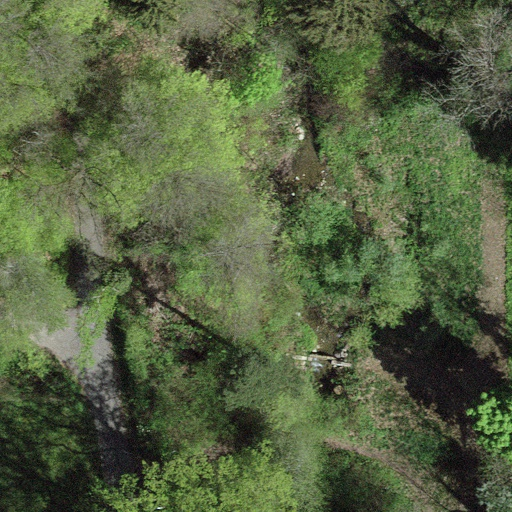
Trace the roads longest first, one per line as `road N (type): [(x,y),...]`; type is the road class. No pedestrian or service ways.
road 1 (track): [(88,343),(70,0)]
road 2 (track): [(88,343),(111,511)]
